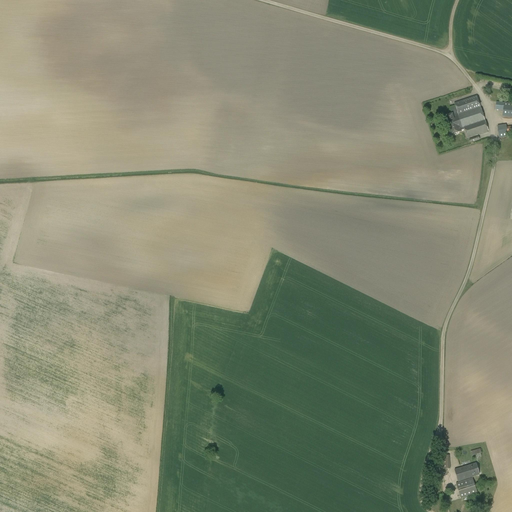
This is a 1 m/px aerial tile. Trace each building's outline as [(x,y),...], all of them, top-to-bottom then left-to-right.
[(450,108),(452,114),(446,116),(452,135),(461,132),(461,131),(464,130),(467,138),(488,131),(476,96),(454,104),(455,107),(450,108)] [(511,103),(496,102),(495,110),(503,111),(502,117),(511,117),(511,103)] [(497,126),(499,138),(508,137),(507,134),(511,133),(511,126),(506,128),(506,125),(497,126)] [(442,456),(443,469),(450,469),(450,458),(451,458),(451,455),(442,456)] [(476,464),(454,470),(458,482),(479,475),(476,464)] [(456,483),(461,499),(477,494),(472,478),(456,483)]
